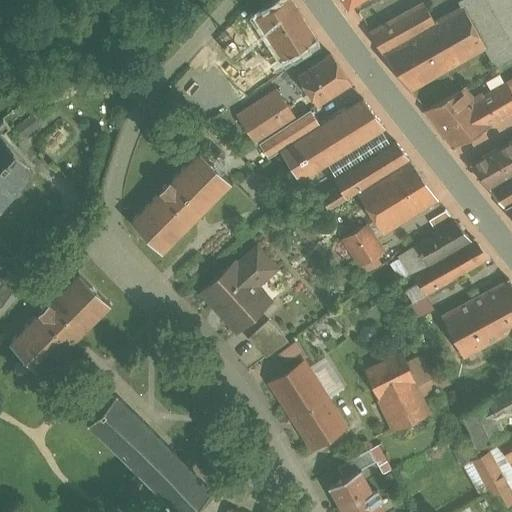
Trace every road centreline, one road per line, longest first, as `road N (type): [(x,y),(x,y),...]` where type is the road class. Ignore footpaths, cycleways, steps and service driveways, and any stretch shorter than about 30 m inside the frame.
road 1 (residential): [(314,511),(224,370),(143,285),(113,218)]
road 2 (secondary): [(511,254),(318,0)]
road 3 (residential): [(236,0),(154,84),(118,173),(113,218)]
